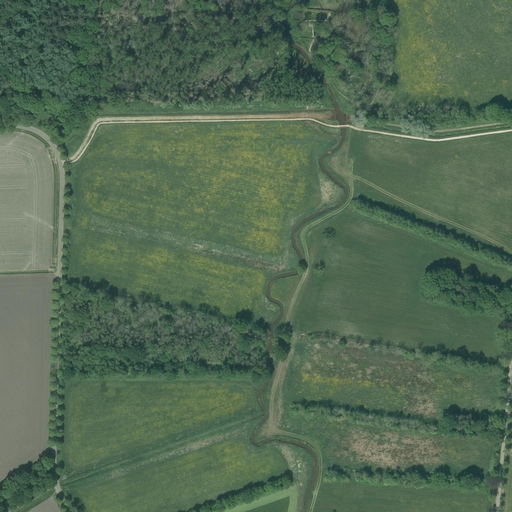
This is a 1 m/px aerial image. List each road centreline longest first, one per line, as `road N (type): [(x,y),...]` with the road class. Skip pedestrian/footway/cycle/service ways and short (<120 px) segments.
road 1 (track): [(511,120),(440,131),(349,117),(101,114),(55,151)]
road 2 (unclassified): [(71,511),(53,457),(58,160),(40,132),(0,127)]
road 3 (unclassified): [(498,511),(511,377)]
